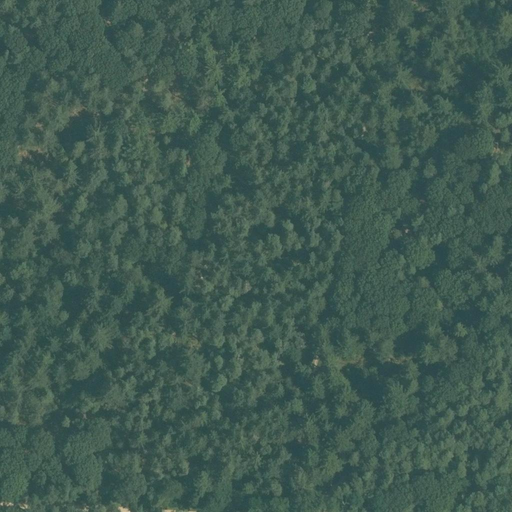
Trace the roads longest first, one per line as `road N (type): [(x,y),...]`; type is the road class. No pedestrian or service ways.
road 1 (track): [(311,511),(511,314)]
road 2 (track): [(0,500),(184,511)]
road 3 (track): [(293,12),(159,0)]
road 4 (track): [(380,511),(511,490)]
